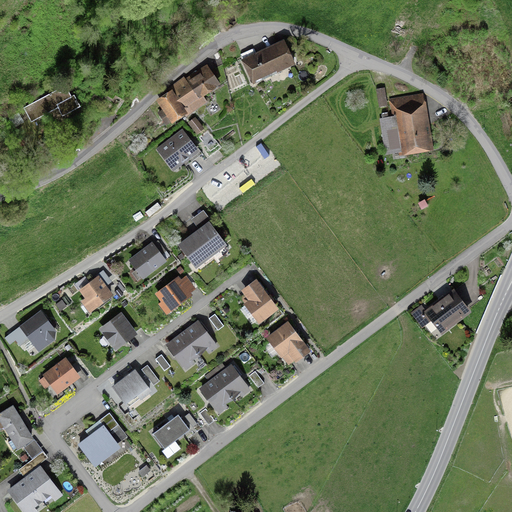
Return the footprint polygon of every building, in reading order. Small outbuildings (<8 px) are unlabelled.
[(461,33),(454,34),(467,99),(511,90),(511,67),(504,69),(495,25),(487,27),(485,18),(459,23),(461,33)] [(288,45),(244,66),(251,80),(294,59),(288,45)] [(207,72),(156,109),(167,123),(217,86),(207,72)] [(81,109),(69,86),(24,110),(32,125),(60,110),(64,117),(81,109)] [(384,88),(376,89),(379,106),(387,105),(384,88)] [(109,92),(100,104),(112,113),(120,100),(109,92)] [(415,95),(389,101),(392,117),(380,119),(388,159),(426,152),(415,95)] [(195,120),(190,124),(197,133),(203,129),(195,120)] [(195,152),(180,133),(159,150),(175,168),(195,152)] [(209,227),(183,247),(198,265),(223,245),(209,227)] [(150,246),(131,262),(143,277),(163,261),(150,246)] [(110,297),(97,280),(81,292),(87,300),(82,304),(89,312),(110,297)] [(174,308),(189,297),(177,281),(162,292),(174,308)] [(275,309),(256,285),(240,297),(259,322),(275,309)] [(476,314),(451,287),(416,315),(430,331),(446,336),(476,314)] [(140,330),(126,312),(102,331),(116,349),(140,330)] [(54,332),(40,314),(20,331),(34,348),(54,332)] [(215,314),(209,318),(218,330),(224,326),(215,314)] [(201,324),(183,337),(196,354),(213,340),(201,324)] [(288,327),(270,340),(290,366),(308,353),(288,327)] [(182,364),(196,354),(183,337),(169,347),(182,364)] [(162,354),(155,359),(164,371),(171,366),(162,354)] [(80,374),(68,359),(46,377),(58,392),(80,374)] [(149,365),(142,369),(153,385),(160,380),(149,365)] [(235,367),(218,380),(231,398),(249,384),(235,367)] [(255,371),(249,375),(258,387),(264,382),(255,371)] [(136,374),(115,391),(129,408),(150,392),(136,374)] [(218,380),(200,393),(214,411),(231,398),(218,380)] [(206,408),(200,412),(208,425),(214,420),(206,408)] [(0,418),(17,449),(30,442),(11,409),(0,415),(0,418)] [(127,437),(110,415),(86,433),(91,440),(80,448),(92,464),(127,437)] [(190,430),(179,415),(152,434),(163,449),(190,430)] [(32,460),(43,454),(35,442),(24,449),(32,460)] [(32,460),(18,471),(22,476),(46,459),(43,454),(32,460)] [(151,470),(147,464),(138,471),(142,476),(151,470)] [(26,479),(44,501),(57,490),(39,468),(26,479)] [(29,511),(44,501),(26,479),(8,493),(23,511),(29,511)]
